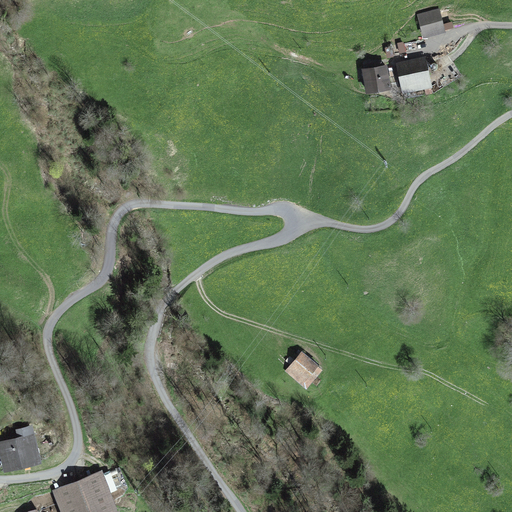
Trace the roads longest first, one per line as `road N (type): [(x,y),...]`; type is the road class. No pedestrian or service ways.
road 1 (unclassified): [(0,477),(51,474),(77,456),(79,434),(48,341),(50,322),(105,279),(113,215),(126,203),(284,208),(298,215)]
road 2 (unclassified): [(298,215),(273,243),(197,269),(163,307),(152,336),(160,385),(241,511)]
road 3 (unclassified): [(298,215),(375,227),(400,214),(418,181),(511,115)]
